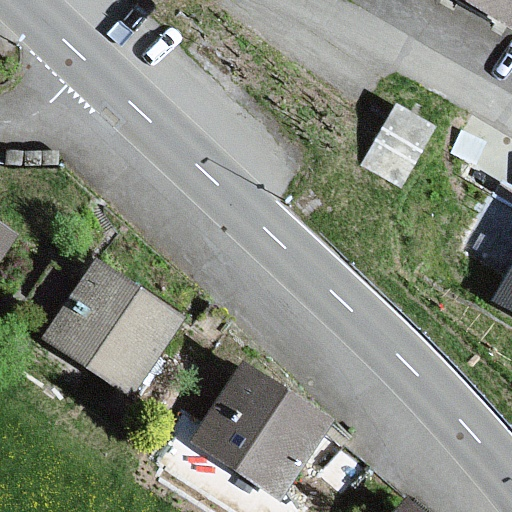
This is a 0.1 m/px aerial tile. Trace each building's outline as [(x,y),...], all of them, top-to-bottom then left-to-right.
[(511,0),(432,0),(495,42),(511,16),(511,0)] [(0,257),(12,239),(0,230),(0,257)] [(129,409),(178,329),(84,271),(35,350),(129,409)] [(511,317),(511,290),(502,313),(511,317)] [(282,508),(328,438),(231,373),(185,443),(282,508)]
